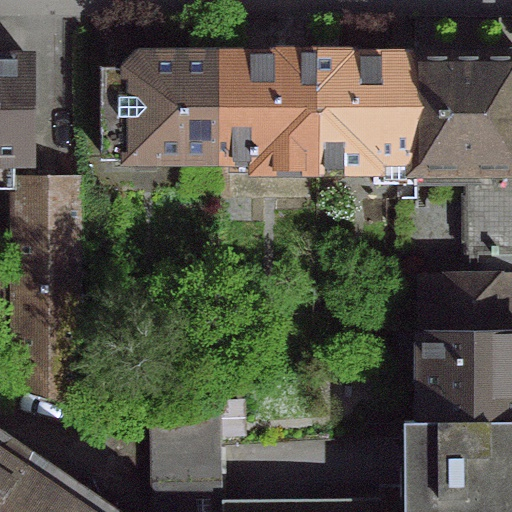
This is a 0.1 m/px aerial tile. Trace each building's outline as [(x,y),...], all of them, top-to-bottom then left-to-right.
[(411,184),(463,184),(511,183),(511,57),(486,58),(483,54),(445,54),(442,57),(411,58),(411,184)] [(278,58),(212,58),(213,159),(251,159),(251,169),(312,169),(312,56),(278,56),(278,58)] [(370,184),(411,184),(411,58),(345,58),(345,56),(312,56),(312,169),(369,169),(370,184)] [(124,71),(99,71),(99,158),(213,159),(212,58),(138,57),(124,71)] [(0,160),(25,161),(25,60),(0,60),(0,160)] [(76,180),(11,180),(11,388),(76,409),(76,180)] [(511,183),(463,184),(464,280),(419,281),(420,333),(511,331),(511,183)] [(511,331),(419,333),(414,423),(511,423),(511,331)] [(215,403),(149,406),(150,511),(151,511),(101,511),(23,459),(26,452),(5,438),(0,444),(0,443),(0,511),(217,511),(217,500),(215,403)] [(511,511),(511,423),(414,423),(404,424),(405,488),(374,486),(374,498),(217,500),(217,511),(511,511)]
